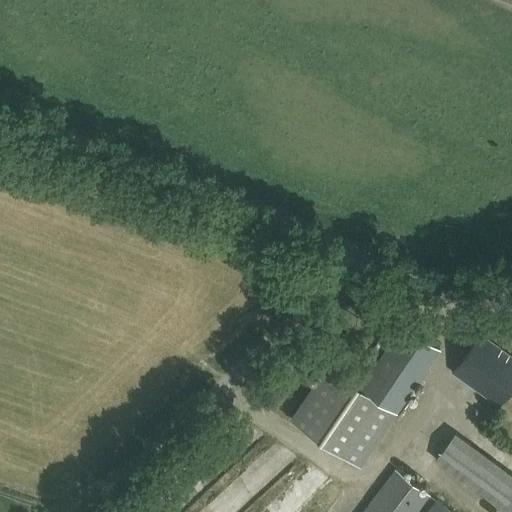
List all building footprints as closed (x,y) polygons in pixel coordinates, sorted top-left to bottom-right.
[(440,347),(403,323),(360,387),(327,364),(290,419),(360,466),(440,347)] [(511,387),(511,357),(481,335),(455,374),(499,405),(511,387)] [(511,469),(459,432),(443,455),(511,504),(511,469)] [(362,511),(417,511),(431,495),(395,468),(362,511)] [(308,511),(294,491),(265,511),(308,511)] [(426,511),(454,511),(437,498),(426,511)]
